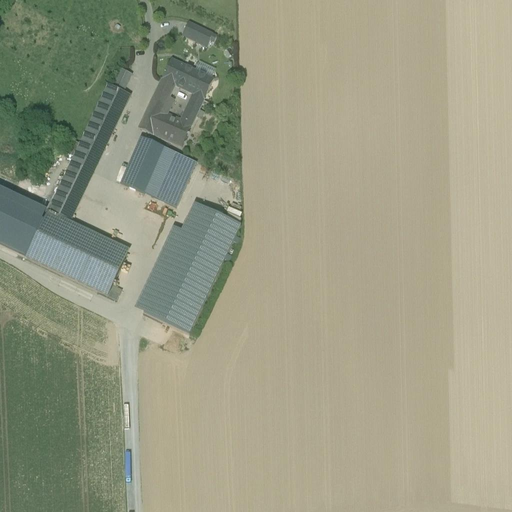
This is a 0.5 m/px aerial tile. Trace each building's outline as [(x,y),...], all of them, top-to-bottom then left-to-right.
[(213,37),(188,26),(182,38),(207,50),(213,37)] [(213,82),(170,61),(161,81),(175,88),(194,97),(204,102),(213,82)] [(120,71),(112,89),(123,95),(132,77),(120,71)] [(157,91),(171,97),(175,88),(161,81),(157,91)] [(112,89),(108,87),(71,165),(93,175),(130,98),(123,95),(112,89)] [(157,91),(149,108),(163,114),(170,100),(171,97),(157,91)] [(186,114),(196,119),(204,102),(194,97),(186,114)] [(175,102),(170,100),(163,114),(168,116),(175,102)] [(165,143),(176,120),(168,116),(163,114),(149,108),(139,131),(165,143)] [(186,114),(182,123),(176,120),(165,143),(182,150),(193,126),(196,119),(186,114)] [(163,151),(141,140),(120,187),(143,197),(163,151)] [(196,165),(163,151),(143,197),(174,212),(196,165)] [(93,175),(71,165),(47,215),(70,225),(93,175)] [(240,228),(195,207),(182,234),(143,315),(189,338),(240,228)] [(70,225),(47,215),(43,223),(125,262),(130,253),(70,225)] [(125,262),(43,223),(26,260),(108,299),(112,291),(125,262)] [(143,315),(182,234),(173,230),(134,311),(143,315)] [(121,294),(112,291),(108,299),(117,303),(121,294)]
